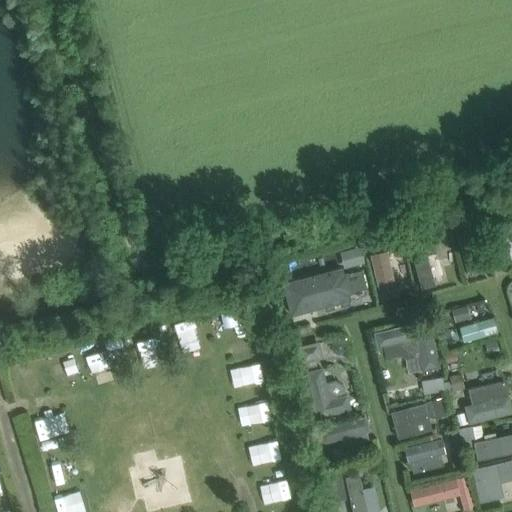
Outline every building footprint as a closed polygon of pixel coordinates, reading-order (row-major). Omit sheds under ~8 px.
[(511,214),(498,218),(511,261),(511,260),(511,214)] [(493,218),(484,220),(487,230),(496,228),(493,218)] [(406,234),(402,235),(407,251),(410,250),(421,290),(436,286),(425,246),(432,244),(427,228),(406,234)] [(472,231),(457,235),(467,275),(481,272),(472,239),(474,239),(472,231)] [(484,238),(483,238),(487,252),(488,251),(501,248),(497,234),(484,238)] [(401,237),(389,240),(391,251),(404,248),(401,237)] [(360,247),(340,252),(344,269),(364,264),(360,247)] [(387,251),(370,255),(380,300),(398,296),(387,251)] [(348,271),(343,272),(342,266),(282,282),(291,315),(324,306),(325,310),(334,307),(333,303),(339,302),(341,306),(350,303),(349,299),(351,299),(349,293),(353,292),(353,291),(348,272),(348,271)] [(467,307),(452,311),(455,323),(470,319),(467,307)] [(174,322),(184,354),(209,347),(199,314),(174,322)] [(407,373),(439,367),(429,318),(372,332),(376,347),(381,346),(384,359),(399,355),(404,358),(407,373)] [(493,318),(459,328),(463,342),(497,333),(493,318)] [(155,329),(135,333),(138,352),(158,348),(155,329)] [(89,350),(90,369),(113,368),(112,348),(89,350)] [(238,378),(260,377),(259,358),(237,359),(238,378)] [(64,382),(77,379),(74,359),(60,361),(64,382)] [(328,390),(326,382),(323,366),(305,370),(317,419),(352,411),(348,393),(345,393),(337,395),(328,390)] [(461,374),(449,376),(452,391),(464,389),(461,374)] [(421,380),(423,392),(443,389),(441,377),(421,380)] [(508,395),(504,379),(468,388),(471,403),(463,405),(465,413),(468,424),(511,413),(511,405),(509,394),(508,395)] [(443,398),(429,401),(433,419),(448,415),(443,398)] [(266,399),(246,401),(249,425),(269,423),(266,399)] [(432,429),(429,420),(425,402),(390,411),(397,438),(432,429)] [(465,413),(455,415),(457,427),(468,425),(468,424),(465,413)] [(55,415),(39,425),(50,441),(65,431),(55,415)] [(321,429),(317,432),(320,442),(324,442),(324,444),(370,432),(366,416),(320,428),(321,429)] [(472,426),(458,429),(462,449),(474,447),(477,461),(511,453),(511,433),(475,441),(472,426)] [(442,438),(404,448),(408,463),(446,454),(442,438)] [(460,451),(450,454),(454,471),(464,469),(460,451)] [(501,482),(511,479),(511,458),(472,468),(480,502),(505,496),(501,482)] [(341,469),(328,471),(334,502),(346,500),(341,469)] [(367,511),(359,474),(345,477),(352,511),(367,511)] [(467,475),(409,490),(413,507),(459,495),(463,511),(475,508),(467,475)]
